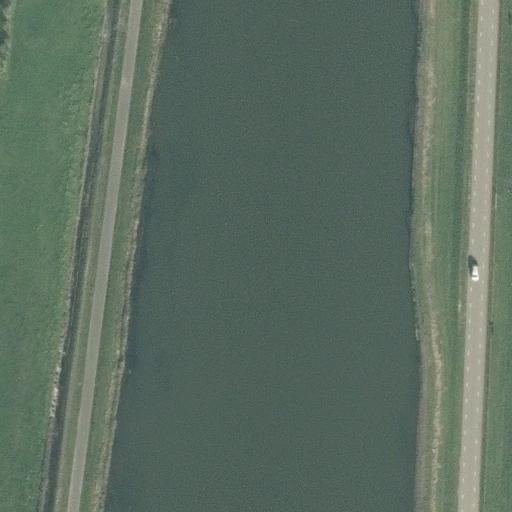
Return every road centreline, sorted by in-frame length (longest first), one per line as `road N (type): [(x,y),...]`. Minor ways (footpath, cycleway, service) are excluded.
road 1 (unclassified): [(70,511),(136,0)]
road 2 (tertiary): [(467,511),(488,0)]
